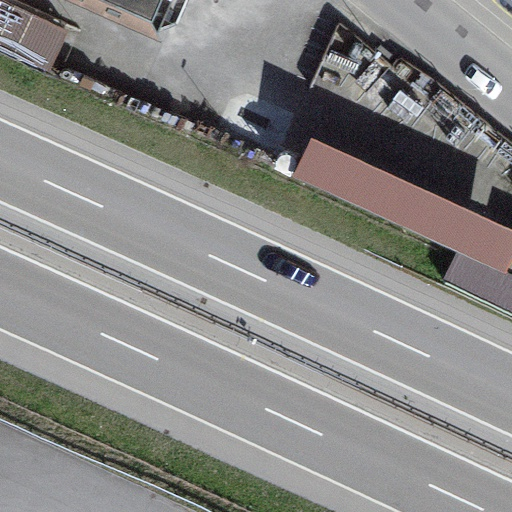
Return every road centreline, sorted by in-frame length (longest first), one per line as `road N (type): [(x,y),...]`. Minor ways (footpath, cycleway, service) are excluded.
road 1 (motorway): [(511,393),(0,160)]
road 2 (motorway): [(0,290),(483,511)]
road 3 (residential): [(511,89),(402,0)]
